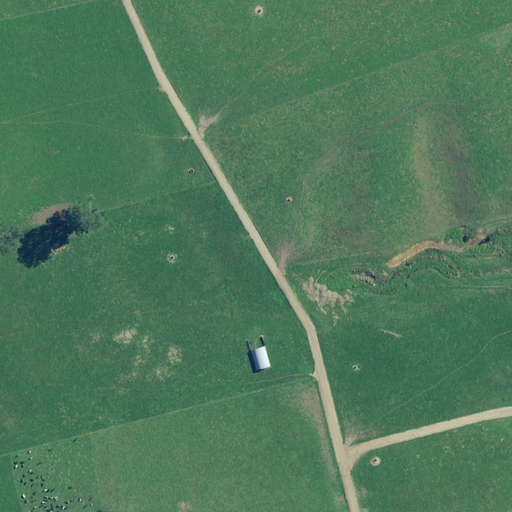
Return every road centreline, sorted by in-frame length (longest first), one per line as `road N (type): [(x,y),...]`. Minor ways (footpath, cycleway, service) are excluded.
road 1 (track): [(349,511),(317,369),(211,110),(156,0)]
road 2 (track): [(344,481),(367,442),(511,409)]
